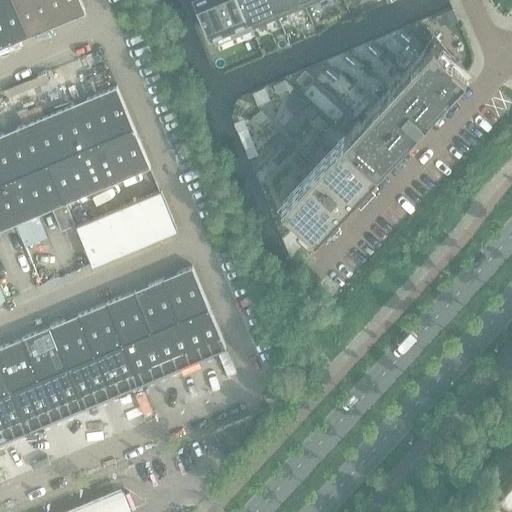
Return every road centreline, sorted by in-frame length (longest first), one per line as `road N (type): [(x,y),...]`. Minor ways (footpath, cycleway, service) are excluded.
road 1 (unclassified): [(0,503),(244,396),(251,363),(202,239)]
road 2 (secondary): [(511,242),(261,511)]
road 3 (secondary): [(315,511),(511,298)]
road 4 (residential): [(313,271),(506,64)]
road 5 (unclassified): [(202,239),(120,29)]
road 6 (unclassified): [(202,239),(0,325)]
road 7 (unclassified): [(0,79),(120,29)]
